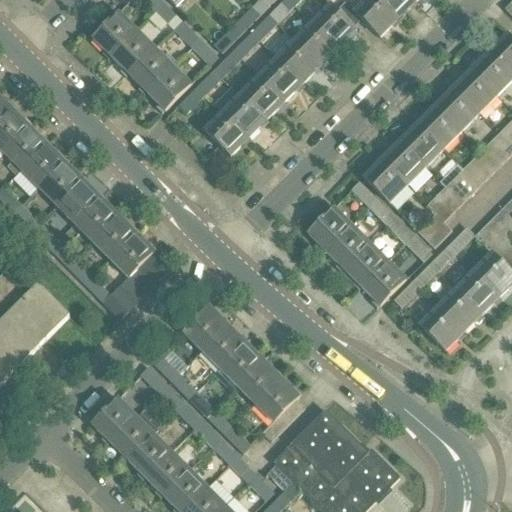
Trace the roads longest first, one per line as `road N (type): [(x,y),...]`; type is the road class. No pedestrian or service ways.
road 1 (residential): [(219,258),(474,0)]
road 2 (residential): [(491,491),(219,258)]
road 3 (residential): [(219,258),(13,52)]
road 4 (residential): [(41,439),(219,258)]
